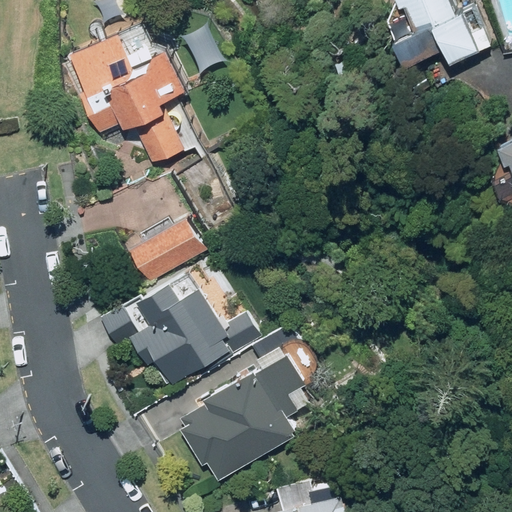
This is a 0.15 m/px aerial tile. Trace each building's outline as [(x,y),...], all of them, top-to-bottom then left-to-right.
[(69,51),(100,129),(126,118),(130,130),(125,133),(132,151),(147,145),(153,160),(191,145),(172,96),(195,87),(175,38),(161,44),(148,12),(137,16),(130,0),(99,0),(107,18),(95,23),(101,38),(69,51)] [(462,6),(459,0),(404,0),(423,46),(445,37),(453,58),(494,42),(478,0),(462,6)] [(511,156),(511,136),(502,140),(509,158),(511,156)] [(133,240),(153,277),(213,244),(193,209),(176,218),(172,211),(146,225),(149,231),(133,240)] [(251,305),(232,317),(223,302),(236,294),(210,254),(130,305),(143,325),(132,331),(151,362),(157,358),(174,385),(233,347),(235,351),(267,330),(251,305)] [(312,376),(308,370),(318,362),(303,340),(292,347),(286,338),(256,359),(267,375),(252,384),(246,375),(188,412),(193,420),(184,426),(206,461),(212,457),(226,479),(305,429),(293,410),(316,396),(306,380),(312,376)] [(338,480),(316,485),(314,478),(285,484),(289,504),(282,505),(283,511),(352,511),(347,491),(341,492),(338,480)]
